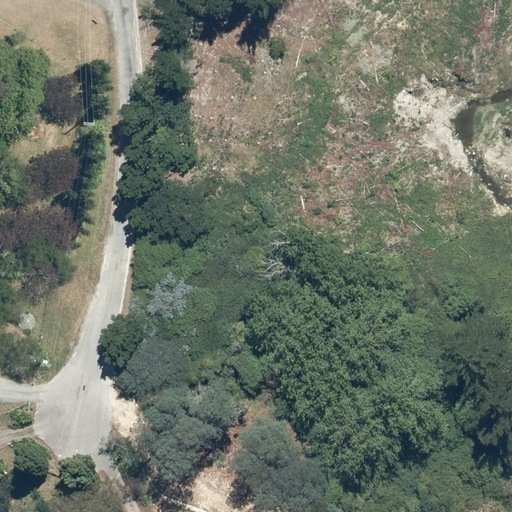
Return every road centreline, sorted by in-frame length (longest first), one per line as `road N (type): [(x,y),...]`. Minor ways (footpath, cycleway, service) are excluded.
road 1 (residential): [(117,0),(117,134),(98,351),(79,414)]
road 2 (unknown): [(79,414),(149,511)]
